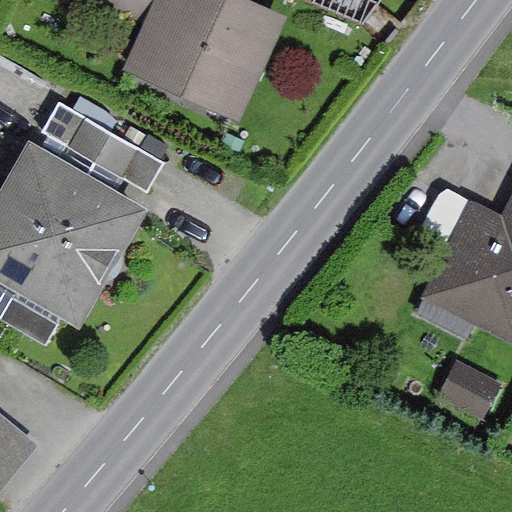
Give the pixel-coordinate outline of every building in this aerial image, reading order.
[(249,122),(297,17),(259,0),(103,0),(153,22),(132,69),(249,122)] [(59,113),(49,129),(101,159),(118,129),(66,99),(59,113)] [(118,129),(101,159),(155,190),(163,177),(173,160),(118,129)] [(0,202),(0,276),(27,291),(92,173),(34,141),(0,202)] [(151,205),(92,173),(27,291),(85,323),(151,205)] [(511,211),(479,196),(455,245),(429,299),(511,338),(511,211)] [(509,379),(465,358),(447,396),(491,417),(509,379)] [(15,416),(0,403),(0,488),(4,492),(44,441),(15,416)]
